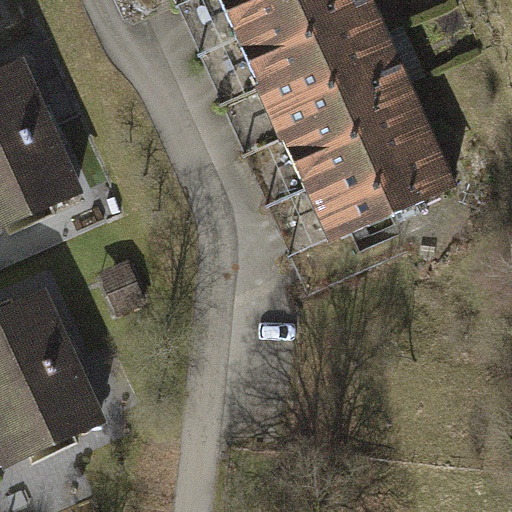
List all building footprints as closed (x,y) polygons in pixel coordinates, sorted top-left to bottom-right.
[(221,0),(241,44),(337,0),(221,0)] [(337,0),(241,44),(264,94),(392,36),(375,0),(337,0)] [(288,147),(416,88),(392,36),(264,94),(288,147)] [(31,67),(0,81),(0,162),(62,135),(31,67)] [(288,147),(311,195),(438,137),(416,88),(288,147)] [(62,135),(0,162),(0,243),(92,202),(62,135)] [(438,137),(311,195),(339,255),(465,196),(438,137)] [(128,259),(100,270),(117,311),(145,300),(128,259)] [(45,282),(0,303),(0,384),(76,351),(45,282)] [(76,351),(0,384),(0,458),(3,464),(106,418),(76,351)]
